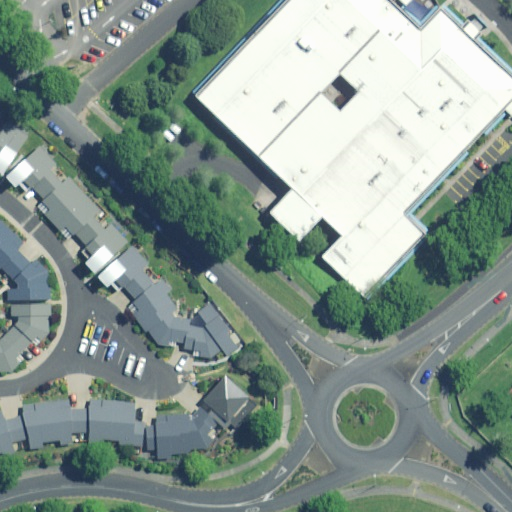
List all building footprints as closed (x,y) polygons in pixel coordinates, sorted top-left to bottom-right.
[(390,0),(282,0),(190,95),(282,185),(258,213),(286,236),(308,213),(334,237),(315,262),(360,304),(423,233),(400,213),(511,92),(511,80),(430,1),(412,21),(390,0)] [(413,0),(397,0),(406,8),(413,0)] [(0,121),(0,173),(3,176),(28,136),(2,120),(1,122),(0,121)] [(87,196),(70,176),(63,183),(51,170),(58,164),(41,146),(6,178),(16,189),(21,184),(27,192),(33,187),(45,200),(38,206),(55,225),(68,240),(76,233),(93,217),(101,211),(87,196)] [(103,228),(93,217),(76,233),(95,255),(85,264),(94,273),(129,242),(111,222),(103,228)] [(0,269),(18,252),(24,245),(0,221),(0,269)] [(124,288),(142,271),(149,264),(131,245),(97,278),(107,288),(111,285),(119,293),(124,288)] [(17,284),(15,289),(7,289),(8,302),(51,300),(48,273),(37,260),(32,265),(18,252),(0,269),(17,284)] [(220,354),(223,351),(227,357),(243,346),(212,302),(198,312),(208,325),(205,327),(189,325),(189,321),(175,319),(172,316),(180,308),(167,295),(172,291),(161,280),(155,286),(142,271),(124,288),(137,301),(126,311),(147,334),(148,332),(161,345),(175,348),(176,342),(186,344),(185,350),(194,351),(193,357),(211,360),(220,354)] [(16,326),(32,343),(37,346),(50,333),(49,317),(52,317),(52,306),(13,305),(12,316),(19,316),(19,324),(16,326)] [(32,343),(16,326),(9,333),(0,332),(0,372),(11,374),(22,365),(16,360),(32,343)] [(511,373),(487,398),(501,412),(494,419),(511,437),(511,373)] [(205,401),(214,409),(209,415),(226,430),(231,424),(237,429),(258,406),(225,378),(205,401)] [(0,455),(2,454),(4,459),(16,455),(13,446),(29,440),(31,449),(44,447),(44,444),(60,441),(61,444),(72,443),(71,434),(90,434),(90,443),(103,444),(103,440),(119,440),(119,444),(119,447),(144,448),(146,423),(135,423),(136,402),(92,400),(92,409),(67,410),(66,399),(24,405),(26,415),(5,422),(1,411),(0,411),(0,455)] [(217,425),(201,407),(194,413),(157,414),(158,427),(147,427),(147,450),(158,450),(158,459),(171,459),(171,455),(191,454),(191,450),(209,449),(215,442),(207,437),(217,425)]
